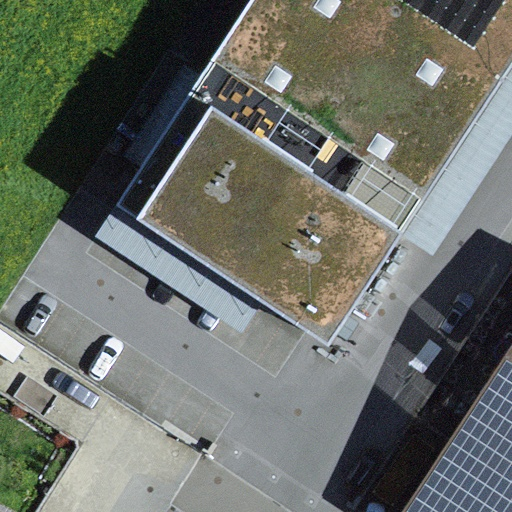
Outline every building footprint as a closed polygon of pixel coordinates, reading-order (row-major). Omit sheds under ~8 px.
[(511,0),(252,0),(202,77),(184,65),(123,157),(141,169),(116,207),(263,304),(329,347),(402,236),(511,69),(511,0)] [(511,69),(402,236),(433,257),(511,136),(511,69)] [(242,335),(263,304),(116,207),(95,238),(242,335)] [(511,511),(511,345),(402,511),(511,511)] [(0,511),(39,511),(61,479),(0,439),(0,511)]
